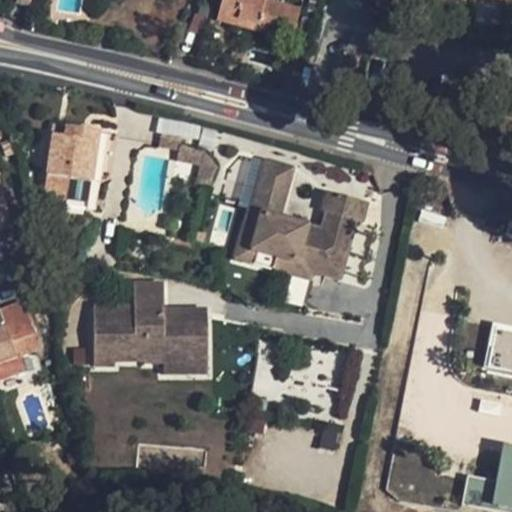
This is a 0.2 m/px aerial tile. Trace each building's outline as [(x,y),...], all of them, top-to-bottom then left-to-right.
[(264,0),(219,0),(214,21),(290,42),(298,11),(263,3),(264,0)] [(405,0),(412,11),(429,2),(442,2),(442,0),(405,0)] [(351,56),(346,73),(356,76),(361,59),(351,56)] [(65,127),(64,138),(75,140),(77,129),(65,127)] [(52,136),(45,177),(42,197),(65,201),(66,196),(92,200),(95,183),(100,184),(111,178),(118,136),(77,129),(75,140),(64,138),(52,136)] [(180,138),(160,135),(158,148),(178,151),(179,146),(180,138)] [(204,153),(179,146),(178,151),(177,162),(200,167),(216,170),(217,168),(204,153)] [(366,203),(328,193),(322,213),(326,214),(322,231),(278,219),(291,170),(265,163),(252,212),(262,215),(252,251),(276,258),(294,263),(291,275),(309,280),(311,273),(312,268),(340,275),(355,222),(360,223),(366,203)] [(209,188),(216,170),(200,167),(196,184),(209,188)] [(262,215),(252,212),(248,211),(235,260),(248,263),(252,251),(262,215)] [(166,217),(164,229),(174,230),(176,219),(166,217)] [(248,263),(273,270),(276,258),(252,251),(248,263)] [(273,270),(291,275),(294,263),(276,258),(273,270)] [(339,280),(340,275),(312,268),(311,273),(339,280)] [(72,274),(52,276),(54,290),(74,288),(72,274)] [(134,308),(94,308),(94,366),(115,366),(115,361),(115,356),(132,356),(132,361),(144,361),(144,364),(163,365),(186,365),(186,360),(207,360),(207,311),(185,311),(185,318),(164,318),(164,311),(164,285),(134,285),(134,308)] [(0,361),(4,360),(17,356),(6,306),(0,308),(0,361)] [(511,327),(492,324),(483,370),(511,375),(511,327)] [(0,361),(0,381),(10,378),(4,360),(0,361)] [(207,375),(207,360),(186,360),(186,365),(163,365),(163,375),(207,375)]
